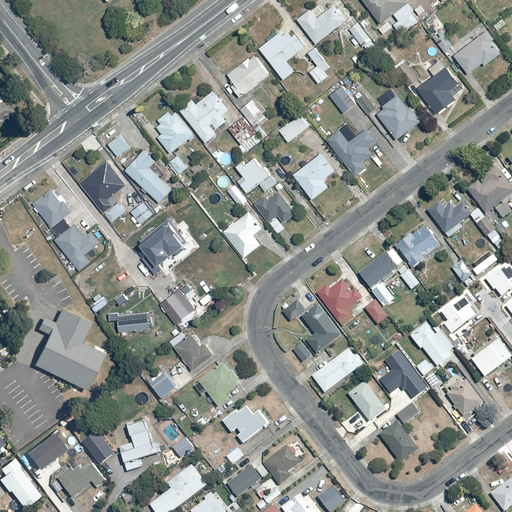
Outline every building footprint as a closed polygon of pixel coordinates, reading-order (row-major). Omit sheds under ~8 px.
[(421,5),(414,10),(408,3),(406,0),(362,0),(380,24),(381,25),(378,27),(384,35),(394,27),(400,35),(418,22),(428,15),(421,5)] [(345,21),(333,6),(317,19),(310,10),(297,20),(316,44),(345,21)] [(446,25),(435,12),(421,23),(444,52),(453,45),(441,30),(446,25)] [(375,44),(358,22),(349,29),(363,47),(366,51),(375,44)] [(287,61),(297,53),(306,46),(292,29),(282,36),(279,33),(259,48),(284,79),(295,71),(287,61)] [(486,30),(455,54),(453,55),(456,59),(450,64),(457,73),(464,68),(468,74),(482,63),(484,65),(501,53),(491,40),(493,39),(486,30)] [(330,67),(315,47),(308,53),(309,54),(317,66),(309,72),(318,84),(328,77),(324,71),(330,67)] [(270,74),(254,54),(227,75),(235,85),(232,87),(240,98),(270,74)] [(420,77),(406,60),(395,69),(409,86),(420,77)] [(419,89),(421,92),(438,115),(458,100),(451,91),(460,84),(442,60),(435,66),(431,69),(432,70),(436,75),(427,82),(419,89)] [(356,103),(341,85),(329,95),(344,113),(356,103)] [(376,107),(373,103),(362,89),(353,96),(391,144),(420,121),(393,87),(379,99),(382,103),(376,107)] [(229,110),(213,91),(196,105),(192,100),(180,110),(206,142),(216,135),(213,131),(226,121),(222,115),(229,110)] [(266,116),(252,99),(240,109),(253,126),(266,116)] [(0,127),(6,123),(4,121),(14,112),(4,100),(0,102),(0,127)] [(325,116),(316,104),(310,108),(319,120),(325,116)] [(196,137),(194,135),(173,108),(158,120),(160,123),(157,126),(162,134),(158,137),(170,153),(189,139),(191,141),(196,137)] [(309,126),(301,115),(280,131),(288,142),(309,126)] [(262,140),(245,117),(229,128),(241,145),(238,147),(242,154),(262,140)] [(376,140),(367,128),(349,142),(339,130),(327,139),(355,176),(366,167),(362,162),(372,154),(367,147),(376,140)] [(130,147),(121,134),(108,144),(117,157),(130,147)] [(130,158),(124,165),(127,168),(125,170),(159,202),(172,189),(149,167),(155,160),(144,150),(133,161),(130,158)] [(336,169),(323,152),(294,175),(312,199),(328,187),(322,180),(336,169)] [(188,167),(178,155),(170,162),(179,174),(188,167)] [(248,192),(261,182),(268,191),(278,183),(264,165),(262,166),(256,158),(246,166),(243,163),(238,167),(245,176),(239,180),(248,192)] [(80,183),(103,213),(111,223),(126,211),(119,201),(113,206),(108,199),(126,185),(108,161),(80,183)] [(511,194),(511,186),(496,165),(466,188),(486,214),(495,207),(503,218),(511,211),(504,201),(511,194)] [(247,199),(235,184),(228,191),(240,206),(247,199)] [(64,219),(73,211),(54,187),(51,190),(33,204),(58,237),(54,240),(79,271),(90,262),(84,255),(98,244),(83,224),(80,227),(78,224),(72,229),(64,219)] [(296,212),(280,191),(269,200),(266,196),(255,204),(278,234),(285,229),(281,223),(296,212)] [(471,216),(473,219),(487,237),(488,236),(500,252),(507,246),(479,208),(472,213),(463,201),(456,206),(452,200),(447,204),(443,198),(427,211),(449,238),(462,227),(460,225),(471,216)] [(156,212),(147,200),(128,214),(137,226),(156,212)] [(262,228),(250,211),(223,231),(243,257),(260,245),(253,235),(262,228)] [(183,229),(179,232),(171,220),(139,244),(157,267),(185,246),(183,244),(190,238),(183,229)] [(442,244),(426,225),(415,234),(413,232),(398,245),(415,266),(442,244)] [(393,248),(359,272),(383,308),(395,299),(383,282),(384,282),(397,272),(394,268),(403,262),(393,248)] [(477,281),(473,275),(463,260),(452,267),(466,288),(475,282),(477,281)] [(420,283),(409,269),(401,275),(412,289),(420,283)] [(353,304),(362,297),(354,287),(351,290),(341,278),(329,288),(327,285),(316,294),(343,327),(352,320),(355,317),(351,313),(356,309),(353,304)] [(511,287),(509,282),(502,287),(507,296),(511,302),(511,287)] [(196,301),(193,302),(187,294),(193,289),(189,284),(183,289),(181,286),(161,301),(178,323),(197,308),(197,307),(199,305),(196,301)] [(307,340),(317,353),(341,335),(316,302),(306,309),(305,308),(298,299),(283,311),(291,321),(300,314),(315,334),(307,340)] [(388,316),(376,300),(365,308),(378,324),(388,316)] [(149,330),(148,313),(117,316),(119,332),(136,331),(149,330)] [(451,345),(452,344),(437,325),(431,330),(426,323),(410,336),(420,349),(423,347),(430,356),(416,367),(424,377),(438,366),(451,356),(448,352),(454,348),(451,345)] [(99,352),(51,328),(32,365),(81,389),(99,352)] [(189,337),(183,330),(171,340),(194,370),(215,354),(207,344),(203,347),(193,334),(189,337)] [(462,360),(479,383),(501,366),(506,373),(511,367),(511,359),(511,358),(511,357),(511,355),(500,339),(499,338),(496,334),(490,339),(491,341),(475,353),(468,344),(466,345),(459,336),(457,337),(452,331),(447,335),(452,341),(451,341),(464,358),(462,360)] [(314,355),(305,342),(294,350),(304,363),(314,355)] [(355,356),(350,348),(312,376),(325,393),(364,364),(357,354),(355,356)] [(230,374),(222,364),(194,386),(202,395),(207,392),(218,407),(228,399),(225,395),(241,383),(232,372),(230,374)] [(433,370),(424,377),(433,388),(442,382),(433,370)] [(167,373),(152,383),(163,398),(177,387),(167,373)] [(483,402),(463,376),(444,391),(464,417),(483,402)] [(385,409),(365,382),(349,394),(369,421),(385,409)] [(421,412),(413,402),(399,413),(407,423),(421,412)] [(255,414),(249,406),(240,412),(238,409),(225,419),(234,431),(240,426),(243,431),(240,434),(245,441),(270,422),(261,410),(255,414)] [(201,429),(218,415),(212,409),(195,423),(201,429)] [(156,439),(152,440),(145,421),(128,427),(133,442),(119,447),(128,471),(142,466),(140,459),(157,454),(161,452),(156,439)] [(418,448),(396,421),(379,435),(401,462),(418,448)] [(195,447),(184,437),(173,448),(183,459),(195,447)] [(294,438),(287,444),(265,461),(263,462),(282,485),(293,476),(289,471),(301,462),(309,456),(294,438)] [(244,455),(238,447),(226,457),(232,464),(244,455)] [(60,506),(72,497),(91,482),(96,488),(107,480),(103,474),(88,455),(70,469),(58,478),(61,482),(49,491),(60,506)] [(40,497),(14,459),(0,469),(5,476),(0,479),(0,480),(8,492),(10,490),(23,509),(40,497)] [(270,475),(269,473),(262,465),(255,470),(251,464),(227,483),(239,497),(263,478),(264,480),(270,475)] [(187,476),(183,471),(167,483),(171,488),(150,504),(156,511),(171,511),(207,484),(196,469),(187,476)] [(511,505),(511,477),(491,493),(504,511),(511,505)] [(271,492),(263,483),(255,489),(263,500),(257,505),(261,509),(280,494),(276,488),(271,492)] [(330,511),(345,499),(332,484),(317,497),(330,511)] [(233,511),(227,511),(214,493),(189,511),(245,511),(241,506),(233,511)] [(304,499),(301,493),(293,499),(292,497),(280,506),(284,511),(321,511),(309,495),(304,499)]
